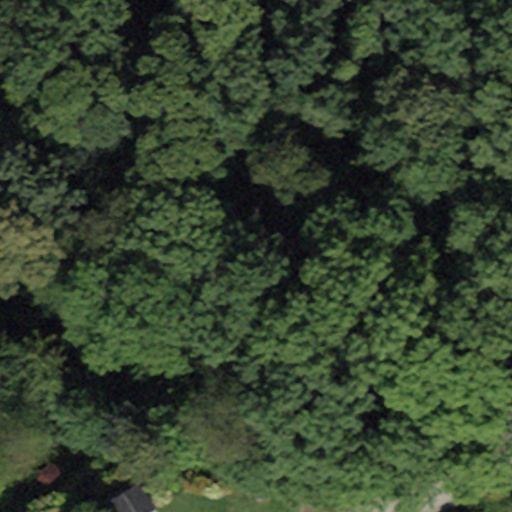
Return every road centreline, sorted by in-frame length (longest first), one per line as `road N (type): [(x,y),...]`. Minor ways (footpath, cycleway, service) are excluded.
road 1 (unclassified): [(511,426),(247,360),(226,347),(220,331),(236,222),(226,188),(172,159),(91,141),(0,135)]
road 2 (track): [(236,222),(399,234),(511,210)]
road 3 (residential): [(511,463),(390,511)]
